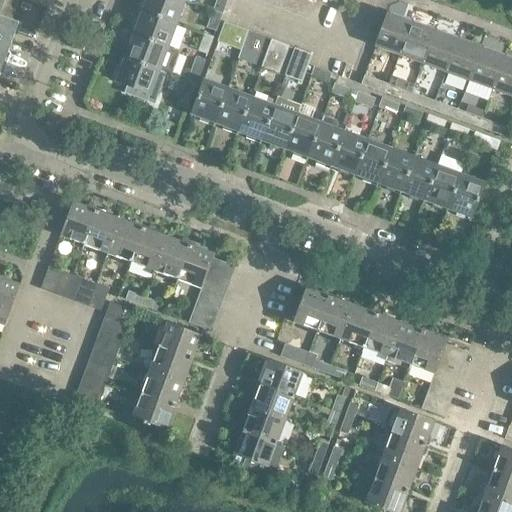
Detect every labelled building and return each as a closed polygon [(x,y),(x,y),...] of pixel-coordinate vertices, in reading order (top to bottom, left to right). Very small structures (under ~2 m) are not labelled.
[(0,16),(10,20),(17,0),(4,0),(0,11),(0,16)] [(180,0),(142,0),(138,10),(142,12),(141,12),(175,24),(184,1),(180,0)] [(288,0),(275,0),(273,7),(284,11),(288,0)] [(288,0),(284,11),(295,15),(300,0),(288,0)] [(300,0),(295,15),(307,19),(313,0),(300,0)] [(206,27),(215,31),(221,14),(213,11),(206,27)] [(141,12),(138,20),(135,19),(130,34),(133,35),(166,48),(175,24),(141,12)] [(398,55),(410,22),(386,13),(374,46),(398,55)] [(0,39),(11,43),(18,23),(10,20),(0,16),(0,39)] [(433,31),(410,22),(398,55),(421,64),(433,31)] [(241,50),(248,31),(224,23),(217,41),(241,50)] [(254,64),(264,38),(248,31),(241,50),(238,58),(254,64)] [(457,39),(433,31),(421,64),(445,72),(457,39)] [(198,51),(206,54),(212,37),(204,34),(198,51)] [(127,42),(121,57),(124,58),(125,58),(158,70),(166,73),(170,74),(178,52),(166,48),(133,35),(130,43),(127,42)] [(0,61),(3,63),(11,43),(0,39),(0,61)] [(480,48),(457,39),(445,72),(468,81),(480,48)] [(278,73),(288,46),(271,40),(261,67),(278,73)] [(504,57),(480,48),(468,81),(492,90),(504,57)] [(301,81),(311,55),(294,49),(284,75),(301,81)] [(511,97),(511,59),(504,57),(492,90),(511,97)] [(158,70),(125,58),(124,58),(121,66),(118,65),(113,80),(126,86),(124,93),(154,104),(166,73),(158,70)] [(204,61),(195,58),(189,75),(197,78),(204,61)] [(314,68),(310,77),(327,83),(330,74),(314,68)] [(371,78),(368,87),(384,93),(387,84),(371,78)] [(227,89),(203,80),(191,114),(200,117),(199,121),(214,126),(215,123),(214,123),(227,89)] [(187,81),(181,97),(189,100),(195,84),(187,81)] [(351,90),(334,84),(331,92),(348,99),(351,90)] [(394,86),(391,95),(407,101),(410,92),(394,86)] [(214,123),(215,123),(223,126),(222,129),(237,135),(238,131),(250,98),(227,89),(214,123)] [(371,107),(374,98),(357,92),(354,101),(371,107)] [(418,95),(414,104),(431,110),(434,101),(418,95)] [(300,105),(277,97),(273,106),(261,140),(270,143),(269,146),(283,152),(285,149),(284,148),(297,115),(300,105)] [(238,131),(247,135),(245,138),(260,143),(261,140),(273,106),(250,98),(238,131)] [(379,107),(395,113),(399,104),(382,98),(379,107)] [(441,104),(438,112),(454,118),(457,110),(441,104)] [(402,115),(419,121),(422,113),(405,107),(402,115)] [(465,112),(461,121),(478,127),(481,118),(465,112)] [(285,149),(293,152),(292,155),(307,160),(308,157),(320,123),(297,115),(284,148),(285,149)] [(429,115),(426,124),(442,130),(445,121),(429,115)] [(320,123),(308,157),(316,160),(315,164),(330,169),(331,166),(343,132),(335,129),(337,125),(336,121),(323,116),(320,123)] [(488,121),(485,130),(501,136),(504,127),(488,121)] [(449,132),(465,139),(469,130),(452,124),(449,132)] [(354,174),(367,141),(343,132),(331,166),(340,169),(338,172),(353,178),(354,174)] [(475,132),(472,141),(496,150),(499,141),(475,132)] [(367,141),(354,174),(363,177),(362,181),(376,186),(378,183),(377,183),(390,149),(367,141)] [(377,183),(378,183),(386,186),(385,189),(400,195),(401,192),(401,191),(413,158),(390,149),(377,183)] [(401,191),(401,192),(409,195),(408,198),(423,203),(424,200),(436,166),(413,158),(401,191)] [(424,200),(433,203),(431,207),(446,212),(447,209),(460,175),(436,166),(424,200)] [(447,209),(456,212),(455,215),(469,221),(471,217),(483,184),(460,175),(447,209)] [(83,245),(96,211),(72,202),(60,236),(83,245)] [(107,254),(120,220),(96,211),(83,245),(107,254)] [(131,262),(143,228),(120,220),(107,254),(131,262)] [(153,270),(165,237),(143,228),(131,262),(153,270)] [(177,279),(189,246),(165,237),(153,270),(177,279)] [(201,288),(204,279),(208,269),(212,258),(213,254),(189,246),(177,279),(201,288)] [(212,258),(208,269),(231,277),(235,267),(212,258)] [(54,294),(62,271),(48,266),(40,289),(54,294)] [(208,269),(204,279),(227,288),(231,277),(208,269)] [(72,275),(62,271),(54,294),(64,298),(72,275)] [(83,279),(72,275),(64,298),(74,302),(83,279)] [(0,325),(4,327),(19,285),(0,278),(0,325)] [(88,307),(96,284),(83,279),(74,302),(88,307)] [(204,279),(201,288),(200,290),(223,298),(227,288),(204,279)] [(100,311),(108,288),(96,284),(88,307),(100,311)] [(292,322),(316,331),(329,297),(305,288),(292,322)] [(223,298),(200,290),(196,300),(219,309),(223,298)] [(143,296),(130,291),(127,300),(140,305),(143,296)] [(140,305),(159,312),(162,303),(143,296),(140,305)] [(329,297),(316,331),(340,339),(353,306),(329,297)] [(219,309),(196,300),(192,311),(215,319),(219,309)] [(106,313),(101,326),(123,334),(137,340),(139,335),(125,330),(128,321),(121,319),(125,308),(110,302),(106,313)] [(353,306),(340,339),(363,348),(375,314),(353,306)] [(215,319),(192,311),(188,323),(211,331),(215,319)] [(375,314),(363,348),(387,357),(400,323),(375,314)] [(158,347),(192,360),(200,335),(167,323),(158,347)] [(400,323),(387,357),(411,365),(423,332),(400,323)] [(119,346),(123,334),(101,326),(97,338),(119,346)] [(434,374),(437,365),(440,356),(445,344),(446,340),(423,332),(411,365),(434,374)] [(115,357),(119,346),(97,338),(92,349),(115,357)] [(134,342),(127,346),(131,352),(138,349),(134,342)] [(308,353),(284,344),(280,356),(304,365),(308,353)] [(445,344),(440,356),(463,364),(467,352),(445,344)] [(158,347),(149,370),(183,382),(192,360),(158,347)] [(111,369),(115,357),(92,349),(88,360),(111,369)] [(440,356),(437,365),(459,374),(463,364),(440,356)] [(107,380),(111,369),(88,360),(84,372),(107,380)] [(268,360),(259,385),(293,397),(302,373),(268,360)] [(328,374),(331,366),(316,360),(312,368),(328,374)] [(437,365),(434,374),(433,376),(456,384),(459,374),(437,365)] [(346,371),(331,366),(328,374),(343,380),(346,371)] [(149,370),(141,393),(174,406),(183,382),(149,370)] [(102,392),(107,380),(84,372),(80,383),(102,392)] [(456,384),(433,376),(429,386),(452,395),(456,384)] [(375,391),(378,383),(363,377),(359,386),(375,391)] [(97,405),(102,392),(80,383),(75,397),(97,405)] [(394,389),(378,383),(375,391),(391,397),(394,389)] [(259,385),(251,407),(284,420),(293,397),(259,385)] [(452,395),(429,386),(425,397),(448,405),(452,395)] [(127,416),(132,418),(146,423),(143,431),(163,438),(174,406),(141,393),(136,392),(127,416)] [(336,395),(331,411),(339,414),(345,398),(336,395)] [(448,405),(425,397),(421,408),(444,417),(448,405)] [(350,400),(344,416),(353,419),(358,403),(350,400)] [(251,407),(242,431),(276,443),(284,420),(251,407)] [(321,408),(320,412),(329,416),(325,426),(333,429),(339,414),(331,411),(321,408)] [(390,433),(424,445),(433,421),(399,409),(390,433)] [(353,419),(344,416),(339,432),(347,435),(353,419)] [(242,431),(233,455),(244,459),(241,469),(272,481),(284,447),(276,443),(242,431)] [(390,433),(382,456),(416,468),(424,445),(390,433)] [(314,457),(322,460),(327,445),(319,442),(314,457)] [(511,450),(501,446),(492,471),(511,478),(511,450)] [(333,447),(327,462),(336,465),(341,450),(333,447)] [(373,468),(369,478),(373,479),(407,492),(416,468),(382,456),(377,470),(373,468)] [(316,476),(322,460),(314,457),(308,473),(316,476)] [(330,481),(336,465),(327,462),(322,478),(330,481)] [(511,478),(492,471),(483,494),(511,504),(511,478)] [(399,511),(407,492),(373,479),(365,503),(388,511),(399,511)] [(511,511),(511,504),(483,494),(476,511),(511,511)]
